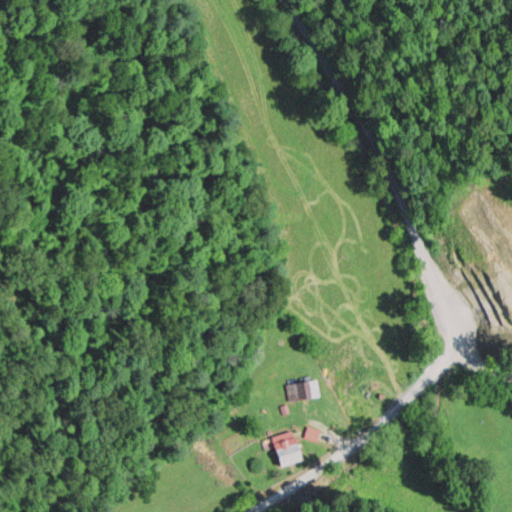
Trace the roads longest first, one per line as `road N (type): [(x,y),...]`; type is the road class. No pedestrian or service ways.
road 1 (tertiary): [(450,356),(454,330),(389,161),(291,0)]
road 2 (tertiary): [(251,511),(357,444),(434,373)]
